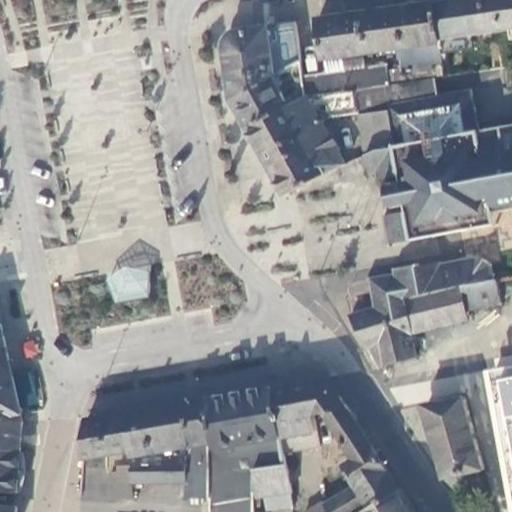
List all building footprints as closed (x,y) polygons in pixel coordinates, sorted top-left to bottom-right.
[(417,44),(442,40),(437,0),(337,14),(319,17),(325,57),(359,52),(417,44)] [(475,32),(511,26),(511,0),(437,0),(442,40),(443,47),(476,42),(475,32)] [(249,126),(308,95),(305,75),(296,20),(272,23),(251,26),(239,29),(232,33),(228,39),(226,49),(233,96),(239,107),(249,126)] [(417,44),(420,64),(445,60),(443,47),(442,40),(417,44)] [(325,57),(327,71),(361,66),(359,52),(325,57)] [(327,71),(305,75),(308,95),(388,83),(448,75),(445,60),(420,64),(389,68),(388,62),(361,66),(327,71)] [(392,103),(450,92),(448,75),(388,83),(392,103)] [(368,146),(389,144),(399,142),(392,103),(388,83),(308,95),(249,126),(258,142),(264,153),(273,172),(279,180),(286,194),(346,163),(336,144),(339,142),(334,132),(330,133),(323,120),(332,115),(361,111),(368,146)] [(475,88),(450,92),(458,134),(482,130),(475,88)] [(450,92),(392,103),(399,142),(458,134),(450,92)] [(511,122),(497,125),(490,137),(482,130),(458,134),(399,142),(400,146),(380,148),(369,153),(372,173),(378,172),(379,178),(402,174),(403,179),(388,182),(392,206),(408,203),(409,210),(410,216),(437,234),(485,225),(483,213),(511,207),(511,122)] [(500,313),(490,253),(366,274),(372,308),(353,311),(363,369),(417,359),(412,328),(500,313)] [(153,270),(104,278),(119,306),(150,301),(153,270)] [(0,377),(14,374),(7,346),(0,314),(0,313),(0,377)] [(511,373),(498,375),(511,450),(511,373)] [(0,416),(22,411),(17,390),(14,374),(0,377),(0,416)] [(287,454),(320,448),(316,417),(325,415),(349,410),(328,377),(300,382),(275,387),(287,454)] [(287,454),(275,387),(245,392),(212,398),(220,447),(214,449),(212,498),(212,508),(211,511),(255,511),(255,509),(255,498),(256,468),(288,462),(287,454)] [(420,409),(425,428),(440,486),(464,480),(484,475),(464,397),(420,409)] [(188,481),(188,498),(212,498),(214,449),(220,447),(212,398),(168,405),(129,412),(133,451),(134,466),(134,482),(178,482),(178,481),(188,481)] [(325,415),(347,447),(365,434),(356,420),(349,410),(325,415)] [(0,490),(20,492),(21,471),(23,439),(24,421),(22,411),(0,416),(0,490)] [(86,458),(133,451),(129,412),(110,415),(91,419),(86,458)] [(365,434),(347,447),(355,460),(373,447),(369,440),(365,434)] [(346,467),(358,487),(347,493),(359,511),(400,488),(373,447),(355,460),(346,467)] [(293,492),(288,462),(256,468),(255,498),(260,498),(266,497),(269,508),(292,504),(290,492),(293,492)] [(114,474),(114,499),(135,498),(134,482),(134,466),(121,467),(121,474),(114,474)] [(415,511),(400,488),(359,511),(415,511)] [(328,505),(331,511),(359,511),(347,493),(328,505)] [(310,511),(331,511),(328,505),(325,502),(310,511)]
